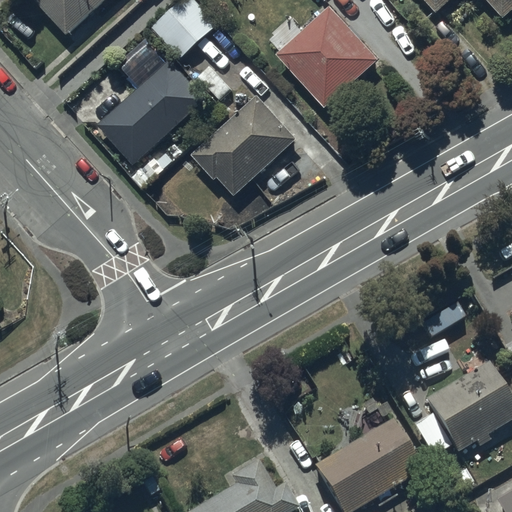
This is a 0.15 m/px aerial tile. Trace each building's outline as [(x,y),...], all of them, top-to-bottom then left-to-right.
[(31,0),(70,43),(118,0),(31,0)] [(220,32),(192,0),(189,0),(152,33),(181,66),(220,32)] [(511,0),(419,0),(439,22),(463,0),(472,0),(479,7),(484,2),(506,26),(511,20),(511,0)] [(383,68),(333,13),(279,63),(328,117),(383,68)] [(149,88),(100,132),(136,172),(209,107),(167,60),(143,82),(149,88)] [(261,104),(194,164),(218,190),(221,187),(237,204),(300,147),(261,104)] [(490,371),(426,409),(434,422),(415,433),(433,464),(453,453),(459,462),(477,451),(479,455),(491,448),(488,444),(511,429),(511,403),(511,401),(509,402),(490,371)] [(314,476),(336,511),(368,511),(424,478),(393,428),(314,476)] [(204,511),(296,511),(285,491),(275,497),(258,470),(232,485),(236,493),(204,511)] [(511,511),(511,500),(496,510),(497,511),(511,511)]
